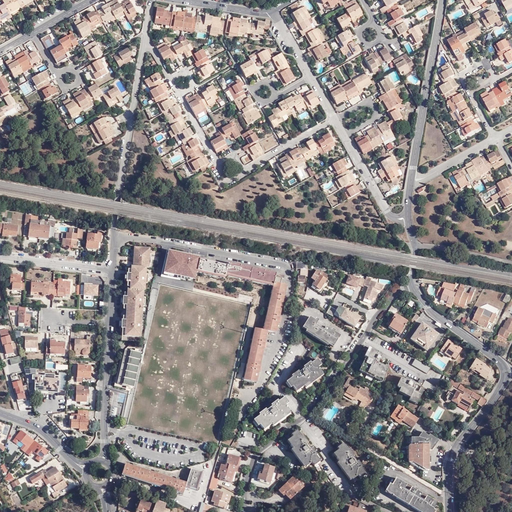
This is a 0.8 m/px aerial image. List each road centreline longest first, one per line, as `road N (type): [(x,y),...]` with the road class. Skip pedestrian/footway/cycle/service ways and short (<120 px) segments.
road 1 (residential): [(113,235),(288,267),(278,342),(239,420)]
road 2 (residential): [(242,511),(257,452),(317,405),(378,314),(412,283)]
road 3 (residential): [(449,511),(453,454),(503,388),(507,370),(428,307),(412,283)]
road 4 (residential): [(113,235),(144,33)]
road 5 (residential): [(441,0),(410,181)]
road 6 (residential): [(103,459),(109,322)]
